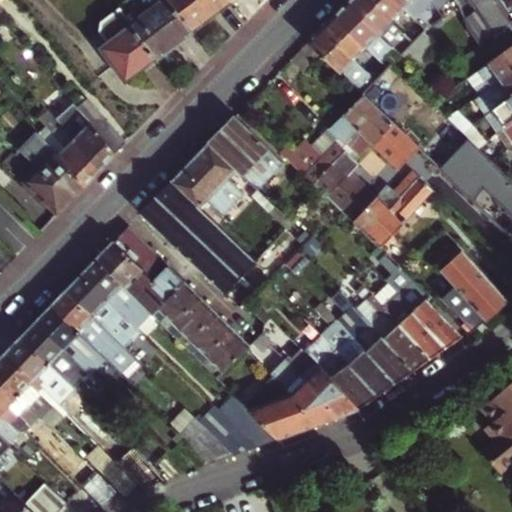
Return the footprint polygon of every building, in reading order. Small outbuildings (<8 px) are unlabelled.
[(193,33),(168,0),(151,0),(149,2),(147,0),(125,0),(118,6),(120,9),(127,19),(157,59),(193,33)] [(168,0),(193,33),(233,3),(230,0),(168,0)] [(350,0),(348,3),(393,45),(403,54),(415,42),(392,20),(371,0),(350,0)] [(397,0),(371,0),(392,20),(405,7),(397,0)] [(430,6),(433,2),(430,0),(397,0),(405,7),(418,19),(430,6)] [(451,0),(449,2),(455,10),(459,6),(455,0),(451,0)] [(494,34),(468,0),(467,0),(459,6),(471,26),(481,43),(494,34)] [(508,24),(490,0),(468,0),(494,34),(508,24)] [(439,10),(444,18),(455,10),(449,2),(439,10)] [(380,58),(393,45),(348,3),(336,15),(380,58)] [(428,18),(435,13),(430,6),(418,19),(424,25),(429,20),(428,18)] [(157,59),(127,19),(120,9),(102,23),(103,35),(109,43),(102,49),(102,53),(113,68),(116,66),(127,82),(157,59)] [(433,25),(444,18),(439,10),(435,13),(428,18),(429,20),(433,25)] [(380,58),(336,15),(323,28),(377,81),(390,68),(380,58)] [(310,43),(322,54),(364,95),(377,81),(323,28),(310,43)] [(403,54),(417,68),(440,45),(425,31),(415,42),(403,54)] [(310,43),(293,61),(304,72),(322,54),(310,43)] [(511,71),(511,46),(477,72),(489,88),(511,71)] [(511,71),(489,88),(496,98),(486,105),(491,112),(495,109),(511,97),(511,71)] [(486,105),(496,98),(489,88),(479,95),(486,105)] [(360,156),(374,143),(393,123),(365,96),(315,148),(306,139),(287,159),(306,176),(337,144),(347,153),(359,165),(364,160),(360,156)] [(511,122),(511,97),(495,109),(507,126),(511,122)] [(89,102),(79,110),(117,153),(126,143),(89,102)] [(481,120),(491,112),(486,105),(475,113),(481,120)] [(35,115),(53,135),(63,127),(58,122),(47,108),(45,106),(35,115)] [(117,153),(79,110),(76,107),(58,122),(63,127),(100,170),(117,153)] [(249,183),(259,192),(285,164),(237,118),(209,146),(237,172),(249,183)] [(511,122),(507,126),(503,128),(511,140),(511,122)] [(420,149),(393,123),(374,143),(400,169),(420,149)] [(57,139),(49,146),(84,187),(100,170),(63,127),(53,135),(57,139)] [(476,148),(485,141),(471,127),(461,134),(470,142),(476,148)] [(485,141),(476,148),(491,163),(501,156),(485,141)] [(470,142),(442,171),(482,209),(492,199),(499,210),(503,207),(506,210),(503,212),(511,221),(511,182),(491,163),(476,148),(470,142)] [(365,184),(352,173),(339,160),(347,153),(337,144),(306,176),(326,195),(329,198),(341,185),(353,197),(365,184)] [(49,207),(57,215),(84,187),(49,146),(45,151),(50,156),(25,182),(27,184),(24,187),(36,198),(34,200),(45,210),(49,207)] [(211,217),(218,224),(245,195),(229,181),(237,172),(209,146),(173,183),(200,207),(211,217)] [(359,165),(347,153),(339,160),(352,173),(359,165)] [(407,192),(392,207),(380,219),(395,234),(436,192),(415,172),(401,186),(407,192)] [(169,239),(200,207),(173,183),(143,214),(169,239)] [(243,188),(254,198),(259,192),(249,183),(243,188)] [(378,196),(365,184),(353,197),(341,185),(329,198),(354,222),(378,196)] [(259,192),(254,198),(265,208),(270,202),(259,192)] [(380,219),(392,207),(380,194),(378,196),(354,222),(382,248),(395,234),(380,219)] [(268,212),(274,205),(270,202),(265,208),(268,212)] [(277,208),(274,205),(268,212),(271,215),(277,208)] [(211,217),(200,207),(169,239),(180,249),(211,217)] [(271,215),(282,225),(288,231),(295,224),(277,208),(271,215)] [(218,224),(211,217),(180,249),(192,261),(223,229),(218,224)] [(283,266),(299,250),(314,234),(300,219),(295,224),(288,231),(292,235),(257,271),(268,281),(283,266)] [(153,315),(186,275),(131,222),(97,260),(124,286),(136,298),(153,315)] [(234,239),(223,229),(192,261),(204,271),(234,239)] [(246,250),(234,239),(204,271),(215,283),(246,250)] [(259,262),(246,250),(215,283),(227,294),(241,280),(244,277),(259,262)] [(294,277),(310,261),(299,250),(283,266),(294,277)] [(509,299),(462,251),(441,271),(465,296),(456,304),(478,327),(509,299)] [(382,308),(430,360),(463,337),(429,300),(432,297),(386,253),(378,259),(390,273),(384,279),(398,293),(382,308)] [(124,286),(97,260),(82,276),(120,313),(125,318),(138,331),(153,315),(136,298),(124,286)] [(169,331),(202,298),(186,275),(153,315),(169,331)] [(120,313),(82,276),(67,292),(105,329),(120,313)] [(244,277),(241,280),(251,290),(254,287),(244,277)] [(398,293),(384,279),(369,293),(371,295),(382,308),(398,293)] [(52,307),(102,355),(112,365),(117,371),(133,355),(105,329),(67,292),(52,307)] [(354,340),(397,384),(414,372),(354,309),(339,293),(330,301),(346,317),(339,324),(354,340)] [(430,360),(382,308),(371,295),(369,293),(364,299),(354,309),(414,372),(430,360)] [(185,346),(217,313),(202,298),(169,331),(185,346)] [(106,360),(102,355),(52,307),(37,322),(82,367),(86,371),(89,374),(91,376),(106,360)] [(331,330),(338,323),(326,310),(318,318),(331,330)] [(201,362),(234,329),(217,313),(185,346),(201,362)] [(86,371),(82,367),(37,322),(23,338),(60,375),(67,382),(70,385),(74,389),(89,374),(86,371)] [(323,338),(338,353),(380,397),(397,384),(354,340),(339,324),(338,323),(331,330),(323,338)] [(217,377),(245,349),(249,344),(234,329),(201,362),(217,377)] [(266,345),(268,344),(271,341),(262,332),(257,337),(266,345)] [(253,341),(258,353),(266,345),(257,337),(256,338),(253,341)] [(67,382),(60,375),(23,338),(8,353),(51,397),(55,400),(70,385),(67,382)] [(307,355),(361,410),(380,397),(338,353),(323,338),(307,355)] [(266,345),(258,353),(276,367),(283,359),(268,344),(266,345)] [(287,355),(283,359),(341,417),(361,410),(307,355),(301,349),(291,359),(287,355)] [(51,397),(8,353),(0,361),(0,375),(41,414),(51,404),(47,400),(51,397)] [(269,373),(321,424),(341,417),(283,359),(276,367),(269,373)] [(244,378),(300,432),(321,424),(269,373),(259,363),(244,378)] [(0,405),(22,428),(28,433),(43,417),(41,414),(0,375),(0,405)] [(231,392),(280,440),(300,432),(244,378),(231,392)] [(483,430),(493,443),(480,454),(498,475),(511,464),(511,465),(511,386),(511,385),(479,410),(491,424),(483,430)] [(91,406),(75,390),(64,401),(80,417),(91,406)] [(215,407),(257,447),(280,440),(231,392),(231,391),(215,407)] [(22,428),(0,405),(0,436),(7,444),(22,428)] [(215,407),(201,421),(236,455),(251,450),(257,447),(215,407)] [(201,421),(197,417),(182,433),(213,463),(236,455),(201,421)] [(78,449),(66,439),(47,421),(33,435),(63,465),(78,449)] [(0,457),(10,447),(7,444),(0,436),(0,457)] [(86,458),(125,496),(135,486),(96,448),(86,458)] [(164,478),(153,467),(149,471),(137,459),(130,466),(149,484),(164,478)] [(94,473),(84,484),(105,504),(115,493),(94,473)] [(55,511),(61,511),(69,505),(48,484),(38,495),(55,511)] [(18,495),(0,503),(0,506),(6,511),(34,511),(27,505),(18,495)] [(55,511),(38,495),(27,505),(34,511),(55,511)]
